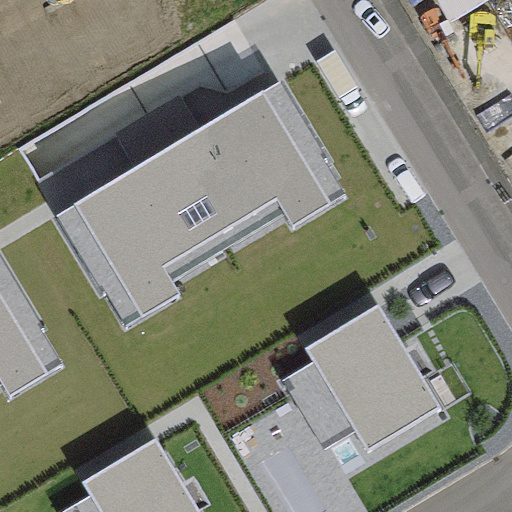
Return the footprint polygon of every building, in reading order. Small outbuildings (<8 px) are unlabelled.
[(479,0),(437,0),(449,19),(479,0)] [(261,96),(81,205),(144,309),(175,291),(159,264),(278,192),(294,219),(324,201),(261,96)] [(0,302),(0,370),(12,390),(42,372),(0,302)] [(379,310),(313,349),(370,445),(436,405),(379,310)] [(196,511),(155,443),(89,483),(106,511),(196,511)]
